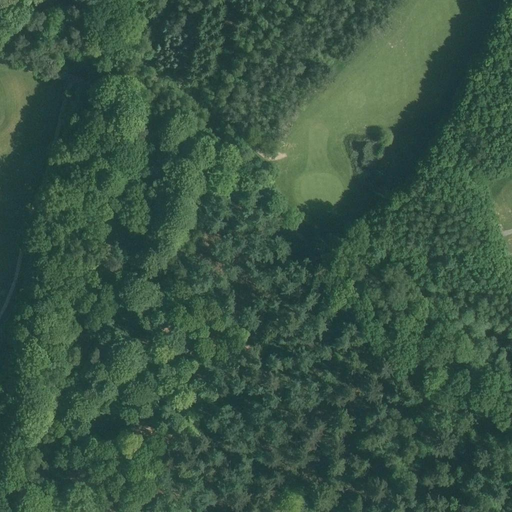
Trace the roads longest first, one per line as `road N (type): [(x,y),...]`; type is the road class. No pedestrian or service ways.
road 1 (track): [(511,431),(230,171),(132,123),(85,115)]
road 2 (track): [(201,158),(73,511)]
